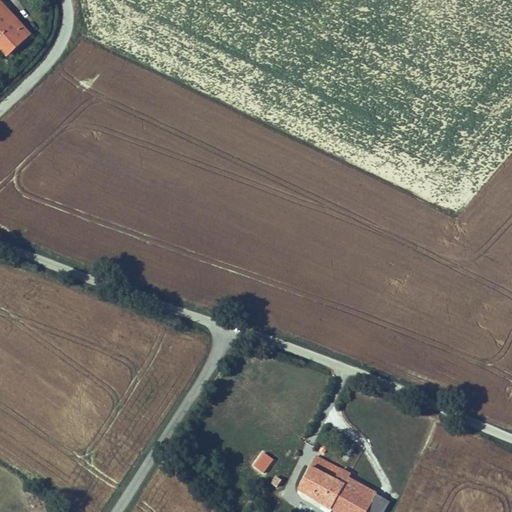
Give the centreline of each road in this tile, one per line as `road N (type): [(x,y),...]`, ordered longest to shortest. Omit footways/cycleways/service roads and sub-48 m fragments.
road 1 (unclassified): [(0,242),(256,340)]
road 2 (unclassified): [(256,340),(148,511)]
road 3 (unclassified): [(80,0),(89,31),(81,52),(0,133)]
road 4 (unclassified): [(374,378),(511,431)]
road 5 (unclassified): [(256,340),(374,378)]
